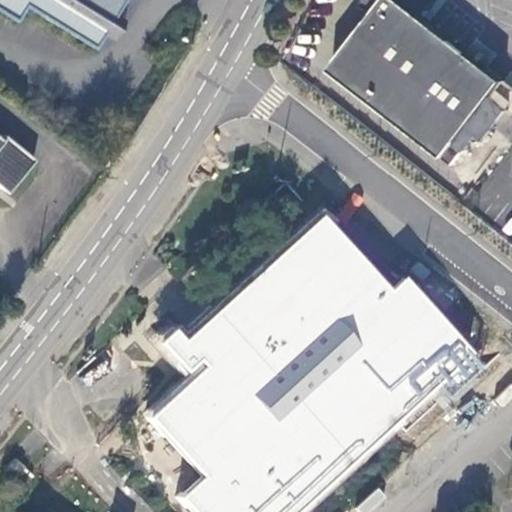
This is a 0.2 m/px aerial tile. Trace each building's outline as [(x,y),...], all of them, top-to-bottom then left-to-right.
[(0,0),(0,12),(12,21),(21,5),(90,47),(102,30),(110,36),(120,18),(113,14),(122,0),(0,0)] [(331,73),(450,164),(461,150),(454,144),(487,99),(489,101),(502,82),(404,3),(405,0),(372,0),(369,9),(376,14),(331,73)] [(511,103),(511,91),(502,82),(489,101),(505,113),(511,103)] [(0,189),(3,193),(29,160),(0,138),(0,189)] [(382,287),(315,217),(211,312),(189,332),(197,341),(186,351),(167,330),(154,341),(179,369),(193,358),(199,365),(143,416),(196,476),(175,495),(190,511),(288,511),(464,353),(394,276),(382,287)] [(181,326),(189,332),(211,312),(205,305),(194,314),(181,326)] [(10,456),(0,469),(0,470),(5,474),(16,461),(10,456)] [(20,465),(16,461),(5,474),(10,478),(20,465)]
